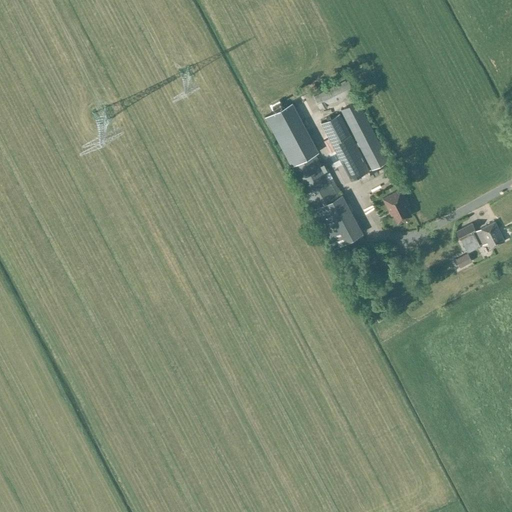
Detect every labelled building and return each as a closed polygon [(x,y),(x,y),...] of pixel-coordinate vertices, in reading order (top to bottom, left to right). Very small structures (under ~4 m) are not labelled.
[(253,20),(222,37),(265,115),(292,100),(296,98),(253,20)] [(349,94),(343,81),(313,95),(320,108),(349,94)] [(292,100),(265,115),(292,162),(313,151),(318,148),(292,100)] [(358,104),(342,112),(372,170),(389,161),(358,104)] [(350,133),(345,123),(327,133),(332,142),(331,142),(350,180),(370,170),(351,133),(350,133)] [(337,195),(313,151),(292,162),(314,207),(337,195)] [(409,204),(401,188),(382,197),(391,214),(393,214),(397,222),(412,214),(408,205),(409,204)] [(342,193),(337,195),(314,207),(335,247),(363,232),(342,193)] [(505,240),(495,221),(476,231),(483,244),(488,241),(491,247),(505,240)] [(476,229),(472,222),(455,231),(459,240),(474,232),(473,230),(476,229)] [(472,260),(468,252),(455,258),(460,267),(472,260)]
